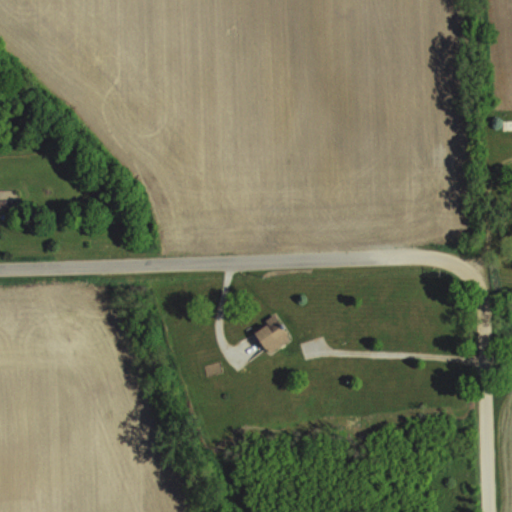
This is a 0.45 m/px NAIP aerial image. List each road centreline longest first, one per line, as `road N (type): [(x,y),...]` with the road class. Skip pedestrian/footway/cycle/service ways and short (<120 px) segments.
road 1 (residential): [(455,265),(427,255),(0,259)]
road 2 (residential): [(489,511),(477,275),(455,265)]
